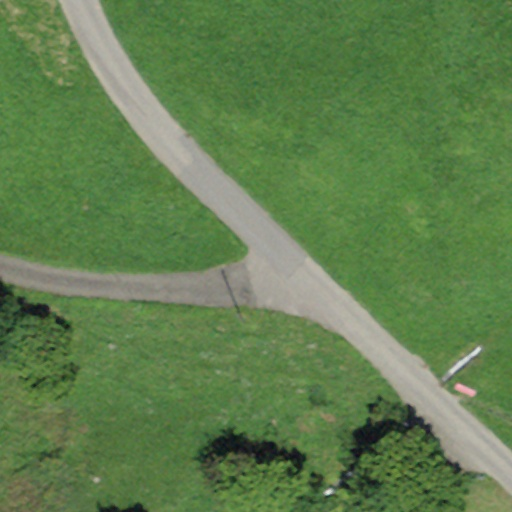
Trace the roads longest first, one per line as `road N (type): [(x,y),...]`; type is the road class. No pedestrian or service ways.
road 1 (unclassified): [(72,0),(159,136),(511,482)]
road 2 (track): [(0,270),(133,289),(300,274)]
